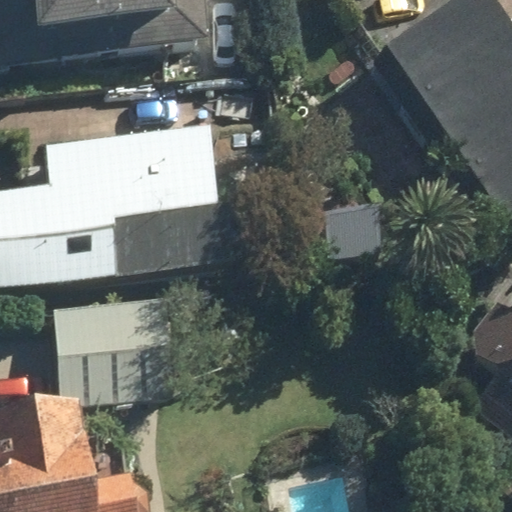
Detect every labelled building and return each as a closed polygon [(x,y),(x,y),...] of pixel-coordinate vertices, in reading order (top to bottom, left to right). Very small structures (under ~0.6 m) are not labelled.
[(0,0),(0,77),(217,65),(213,0),(0,0)] [(511,230),(511,33),(489,0),(484,0),(387,68),(504,236),(511,230)] [(218,150),(58,162),(61,203),(0,207),(0,296),(228,279),(218,150)] [(172,320),(58,327),(64,420),(178,412),(172,320)] [(511,326),(462,382),(511,427),(511,326)] [(92,430),(0,436),(0,511),(157,511),(155,488),(97,492),(92,430)]
